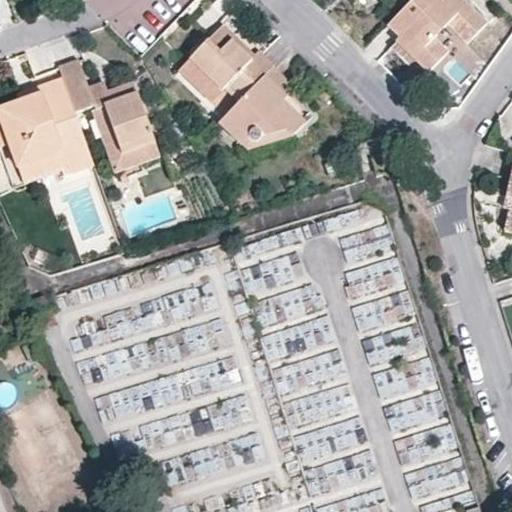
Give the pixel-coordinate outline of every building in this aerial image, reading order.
[(429,73),(449,52),(435,38),(449,24),(468,42),(488,21),(465,0),(412,0),(388,27),(401,39),(408,46),(406,49),(429,73)] [(234,32),(221,20),(187,54),(218,85),(221,82),(237,65),(252,79),(269,62),(271,60),(256,46),(252,50),(249,53),(230,35),(234,32)] [(234,32),(230,35),(249,53),(252,50),(234,32)] [(406,49),(408,46),(401,39),(398,43),(406,49)] [(152,138),(132,79),(105,88),(102,77),(86,83),(76,54),(57,61),(60,71),(63,77),(70,98),(73,107),(90,101),(102,97),(119,149),(152,138)] [(218,85),(187,54),(176,65),(207,96),(218,85)] [(284,75),(269,62),(252,79),(236,97),(216,117),(245,146),(288,133),(309,112),(278,81),(284,75)] [(236,97),(252,79),(237,65),(221,82),(236,97)] [(40,87),(47,105),(70,98),(63,77),(60,71),(38,79),(40,87)] [(40,87),(38,79),(14,87),(17,95),(40,87)] [(17,95),(0,100),(0,121),(5,137),(13,160),(58,145),(63,159),(66,168),(91,160),(88,151),(73,107),(70,98),(47,105),(40,87),(17,95)] [(100,133),(112,167),(157,152),(152,138),(119,149),(102,97),(90,101),(100,133)] [(63,159),(58,145),(13,160),(18,174),(63,159)] [(47,297),(29,303),(42,330),(59,322),(47,297)] [(95,357),(100,378),(126,372),(121,351),(95,357)] [(204,369),(97,393),(103,421),(144,412),(143,406),(240,384),(237,368),(205,375),(204,369)] [(238,397),(208,410),(216,428),(246,416),(238,397)]
